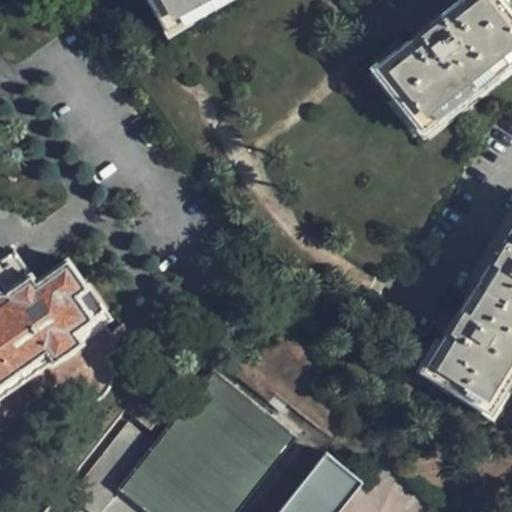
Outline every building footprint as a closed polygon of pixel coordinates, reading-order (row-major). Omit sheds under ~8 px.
[(187,31),(246,0),(144,0),(170,48),(190,38),(187,31)] [(421,128),(511,57),(511,19),(497,0),(460,0),(462,2),(399,50),(396,45),(372,64),(421,128)] [(494,385),(511,354),(511,216),(496,243),(501,246),(450,330),(445,328),(420,370),(488,411),(501,389),(494,385)] [(79,346),(72,334),(104,311),(86,285),(82,287),(66,262),(36,283),(30,275),(0,295),(0,382),(44,353),(52,364),(79,346)] [(68,501),(81,511),(242,511),(297,445),(216,377),(155,451),(127,430),(68,501)] [(348,511),(366,490),(329,461),(286,511),(348,511)]
